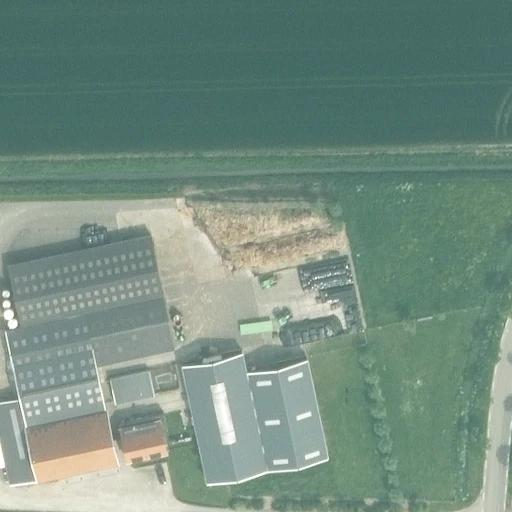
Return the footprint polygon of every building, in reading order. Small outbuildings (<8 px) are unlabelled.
[(16,320),(17,325),(6,328),(17,380),(95,362),(97,362),(175,345),(164,293),(151,235),(8,266),(20,319),(16,320)] [(246,368),(242,349),(182,361),(208,480),(268,467),(246,368)] [(246,368),(268,467),(328,454),(307,354),(246,368)] [(95,362),(17,380),(20,395),(26,423),(106,406),(97,362),(95,362)] [(0,433),(10,482),(117,460),(106,406),(26,423),(20,395),(0,399),(0,433)] [(166,427),(163,411),(118,421),(127,458),(165,450),(161,428),(166,427)]
